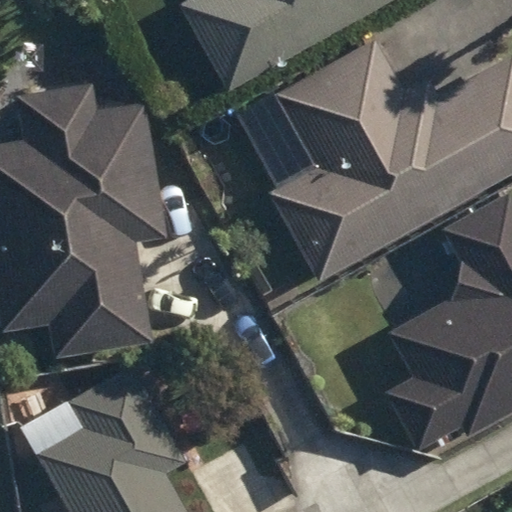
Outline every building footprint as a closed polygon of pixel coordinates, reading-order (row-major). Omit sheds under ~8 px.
[(177,0),(171,4),(216,86),(375,0),(177,0)] [(259,193),(306,277),(511,163),(511,65),(504,51),(425,95),(415,77),(390,90),(361,38),(263,93),(306,167),(259,193)] [(157,239),(137,102),(87,109),(84,82),(7,94),(14,140),(0,142),(0,329),(38,324),(43,357),(141,342),(126,244),(157,239)] [(372,393),(404,450),(451,424),(457,435),(511,404),(511,213),(500,191),(433,229),(451,264),(443,297),(378,333),(402,376),(372,393)] [(178,511),(158,474),(178,463),(123,366),(57,403),(72,428),(30,453),(63,511),(178,511)]
